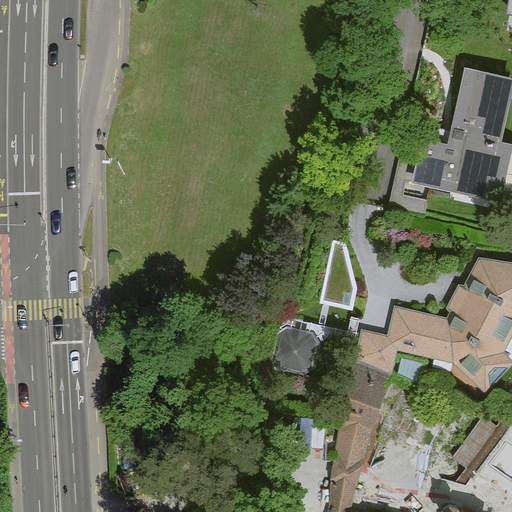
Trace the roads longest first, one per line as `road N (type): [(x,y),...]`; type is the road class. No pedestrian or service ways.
road 1 (primary): [(27,0),(26,283)]
road 2 (primary): [(80,511),(68,282)]
road 3 (residential): [(366,189),(409,0)]
road 4 (unclassified): [(63,168),(84,140),(104,0)]
road 5 (primary): [(63,168),(65,0)]
road 6 (primary): [(30,376),(37,511)]
